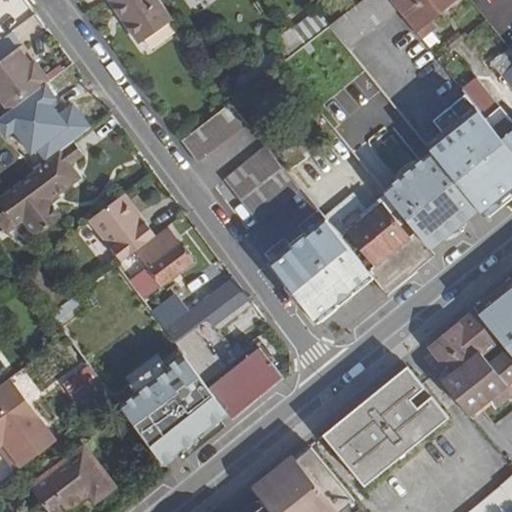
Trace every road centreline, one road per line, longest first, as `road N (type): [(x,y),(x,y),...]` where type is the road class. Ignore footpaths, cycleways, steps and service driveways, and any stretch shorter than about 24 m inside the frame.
road 1 (residential): [(52,0),(337,378)]
road 2 (tertiary): [(511,234),(337,378)]
road 3 (tertiary): [(337,378),(168,511)]
